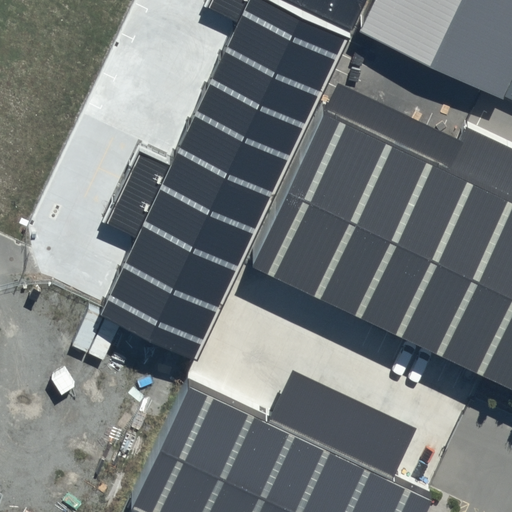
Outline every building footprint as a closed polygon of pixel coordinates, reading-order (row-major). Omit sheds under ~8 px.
[(347,33),(274,0),(211,0),(208,7),(239,21),(171,166),(140,151),(105,227),(134,241),(102,311),(197,355),(347,33)] [(353,0),(302,0),(344,19),(353,0)] [(511,0),(362,0),(359,9),(511,81),(511,0)] [(0,16),(0,70),(25,32),(0,16)] [(511,187),(322,97),(250,247),(511,371),(511,187)] [(422,511),(434,488),(190,372),(131,494),(169,511),(422,511)]
